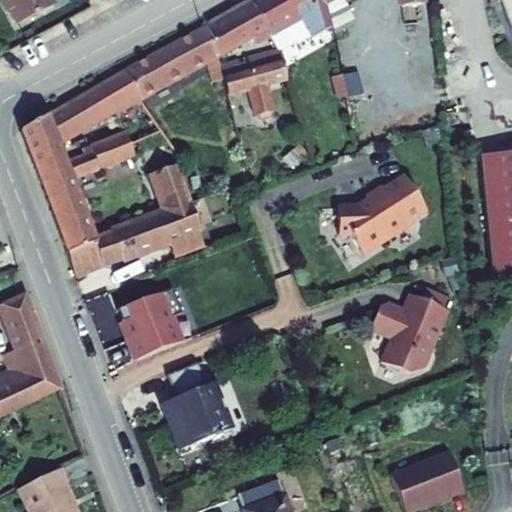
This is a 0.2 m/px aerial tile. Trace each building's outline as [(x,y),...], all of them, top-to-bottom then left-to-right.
[(53,0),(5,0),(20,26),(57,7),(53,0)] [(256,0),(252,0),(212,23),(221,54),(258,33),(262,43),(276,35),(256,0)] [(331,4),(328,0),(256,0),(276,35),(302,20),(313,39),(337,26),(331,4)] [(358,22),(347,0),(402,0),(403,2),(413,0),(328,0),(331,4),(337,26),(339,32),(358,22)] [(212,23),(132,66),(149,94),(221,54),(212,23)] [(293,79),(284,51),(252,60),(255,70),(244,72),(242,65),(225,70),(232,93),(232,94),(251,90),(258,115),(260,115),(263,118),(276,114),(278,110),(280,110),(273,84),(293,79)] [(223,62),(218,64),(227,94),(232,93),(225,70),(223,62)] [(132,66),(71,102),(87,129),(149,94),(132,66)] [(366,70),(351,75),(357,94),(371,90),(366,70)] [(76,167),(72,158),(66,140),(87,129),(71,102),(28,127),(46,176),(76,167)] [(102,239),(100,234),(79,176),(141,152),(131,130),(97,142),(99,149),(72,158),(76,167),(46,176),(74,250),(101,240),(102,239)] [(175,138),(166,142),(168,147),(179,142),(175,138)] [(149,149),(173,207),(197,199),(184,162),(186,157),(180,144),(179,142),(168,147),(166,142),(149,149)] [(511,148),(470,154),(486,274),(511,270),(511,148)] [(371,200),(360,207),(341,208),(342,235),(354,234),(368,255),(391,240),(389,236),(396,231),(398,236),(419,222),(417,218),(430,209),(408,176),(387,189),(384,185),(368,196),(371,200)] [(118,228),(128,257),(177,239),(205,228),(208,227),(197,199),(173,207),(118,228)] [(118,228),(100,234),(102,239),(101,240),(110,264),(128,257),(118,228)] [(205,228),(177,239),(182,252),(210,241),(205,228)] [(398,236),(396,231),(389,236),(391,240),(398,236)] [(101,240),(74,250),(82,274),(110,264),(101,240)] [(175,308),(166,283),(110,305),(128,356),(174,337),(164,313),(175,308)] [(392,299),(387,302),(377,325),(399,334),(389,358),(417,369),(429,364),(436,346),(441,344),(455,305),(450,303),(454,293),(431,284),(427,294),(416,290),(410,306),(406,315),(399,312),(402,303),(392,299)] [(0,415),(66,384),(29,287),(0,300),(0,415)] [(410,306),(402,303),(399,312),(406,315),(410,306)] [(207,382),(198,359),(169,370),(178,393),(163,399),(183,451),(200,444),(204,437),(233,425),(215,379),(207,382)] [(454,449),(396,471),(410,509),(468,488),(454,449)] [(65,481),(58,466),(17,486),(30,511),(76,511),(62,483),(65,481)] [(294,511),(281,477),(244,491),(252,511),(294,511)]
